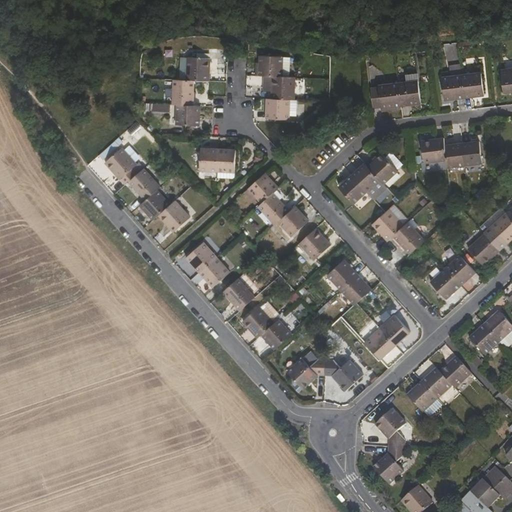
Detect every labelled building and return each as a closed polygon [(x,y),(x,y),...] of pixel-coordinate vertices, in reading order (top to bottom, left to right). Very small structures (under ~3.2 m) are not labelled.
[(261,62),(257,62),(256,75),(264,75),(272,75),(282,75),(283,56),(261,55),(261,62)] [(210,58),(189,57),(188,79),(194,80),(210,80),(210,58)] [(504,92),(511,90),(511,68),(501,70),(504,92)] [(485,95),(482,72),(461,74),(464,97),(485,95)] [(445,100),(464,97),(461,74),(442,77),(445,100)] [(264,89),(271,90),(272,75),(264,75),(264,89)] [(295,99),(295,76),(282,75),(272,75),(271,90),(271,98),(291,99),(295,99)] [(194,80),(188,79),(175,79),(173,104),(177,104),(193,105),(194,80)] [(421,102),(418,80),(398,83),(401,105),(421,102)] [(381,98),(382,108),(401,105),(398,83),(379,85),(381,98)] [(291,99),(271,98),(267,98),(266,117),(290,118),(290,115),(291,99)] [(155,110),(170,111),(170,104),(155,103),(155,110)] [(200,125),(201,105),(193,105),(177,104),(176,124),(200,125)] [(447,160),(445,145),(444,137),(421,140),(424,162),(447,160)] [(483,163),(480,140),(462,143),(465,165),(483,163)] [(447,167),(465,165),(462,143),(445,145),(447,160),(447,167)] [(123,147),(106,162),(125,184),(130,180),(144,167),(139,162),(138,163),(123,147)] [(200,170),(217,170),(218,149),(201,148),(200,170)] [(235,171),(236,149),(218,149),(217,170),(218,170),(235,171)] [(386,156),(383,153),(368,166),(380,179),(384,184),(395,173),(398,170),(398,169),(397,169),(403,163),(392,151),(386,156)] [(380,179),(368,166),(365,162),(351,174),(367,191),(380,179)] [(158,189),(161,186),(144,167),(130,180),(146,198),(158,189)] [(279,187),(266,171),(249,187),(262,202),(274,191),(279,187)] [(354,203),(367,191),(351,174),(338,186),(354,203)] [(146,198),(140,204),(153,219),(159,214),(171,203),(158,189),(146,198)] [(279,220),(290,210),(274,191),(262,202),(259,205),(275,224),(279,220)] [(175,231),(191,216),(175,199),(171,203),(159,214),(175,231)] [(310,220),(296,205),(290,210),(279,220),(293,236),(310,220)] [(373,223),(388,240),(393,235),(404,225),(390,208),(385,212),(373,223)] [(485,233),(500,249),(511,237),(511,219),(506,212),(484,232),(485,233)] [(425,240),(408,221),(404,225),(393,235),(410,254),(423,242),(425,240)] [(331,244),(316,227),(300,242),(315,259),(331,244)] [(468,248),(483,264),(500,249),(485,233),(468,248)] [(203,241),(187,256),(200,271),(217,256),(203,241)] [(476,271),(460,254),(445,268),(461,285),(476,271)] [(214,286),(231,271),(217,256),(200,271),(214,286)] [(345,259),(328,274),(341,289),(358,273),(345,259)] [(430,281),(446,298),(461,285),(445,268),(430,281)] [(355,304),(358,301),(372,289),(358,273),(341,289),(355,304)] [(472,288),(482,280),(477,273),(466,281),(472,288)] [(255,296),(238,277),(224,290),(241,309),(255,296)] [(259,304),(242,320),(258,337),(262,334),(275,322),(259,304)] [(511,324),(499,310),(484,324),(500,341),(511,329),(511,324)] [(410,331),(395,314),(381,327),(396,344),(410,331)] [(275,322),(262,334),(275,349),(292,333),(278,318),(275,322)] [(470,337),(485,354),(500,341),(484,324),(470,337)] [(381,327),(365,341),(381,359),(396,344),(381,327)] [(303,388),(317,375),(325,375),(327,358),(327,352),(319,351),(318,358),(311,365),(303,357),(287,371),(303,388)] [(452,384),(455,388),(471,372),(456,356),(440,371),(452,384)] [(485,365),(477,356),(472,361),(480,370),(485,365)] [(332,358),(327,358),(325,375),(333,375),(346,390),(363,374),(350,360),(341,368),(332,358)] [(440,371),(437,367),(422,381),(437,398),(452,384),(440,371)] [(407,394),(423,412),(437,398),(422,381),(407,394)] [(376,424),(390,439),(389,446),(405,447),(405,440),(398,432),(407,424),(393,409),(376,424)] [(397,462),(405,456),(405,447),(389,446),(389,453),(374,466),(390,484),(404,470),(397,462)] [(501,496),(505,500),(511,492),(511,482),(496,467),(472,491),(489,508),(501,496)] [(423,511),(434,502),(418,485),(401,500),(412,511),(423,511)] [(476,511),(479,509),(466,497),(452,511),(476,511)]
